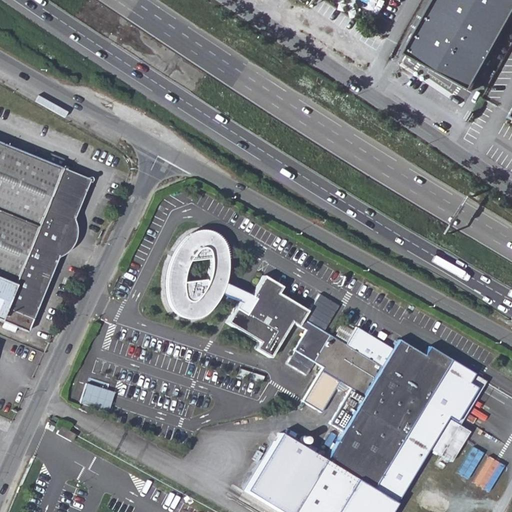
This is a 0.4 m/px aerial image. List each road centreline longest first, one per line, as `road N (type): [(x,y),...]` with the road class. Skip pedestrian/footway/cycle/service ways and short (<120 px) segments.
road 1 (trunk): [(31,0),(511,300)]
road 2 (trunk): [(511,250),(117,0)]
road 3 (residential): [(162,151),(511,346)]
road 4 (residential): [(0,492),(162,151)]
road 5 (unknown): [(93,292),(267,362),(262,380),(204,406),(187,407),(137,384)]
road 6 (residential): [(229,0),(511,187)]
road 7 (residential): [(0,59),(162,151)]
road 8 (unknown): [(122,336),(262,380)]
